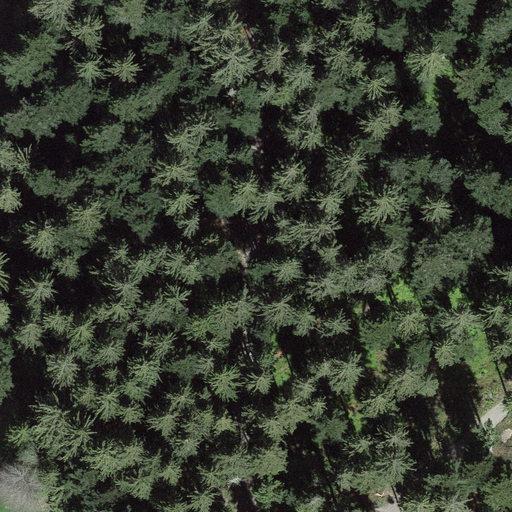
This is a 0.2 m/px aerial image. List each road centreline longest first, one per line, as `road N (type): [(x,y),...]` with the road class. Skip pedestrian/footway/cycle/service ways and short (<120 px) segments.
road 1 (track): [(252,511),(242,392),(260,267),(267,0)]
road 2 (track): [(0,464),(29,425),(60,414),(89,422),(191,511)]
road 3 (track): [(511,400),(399,511)]
